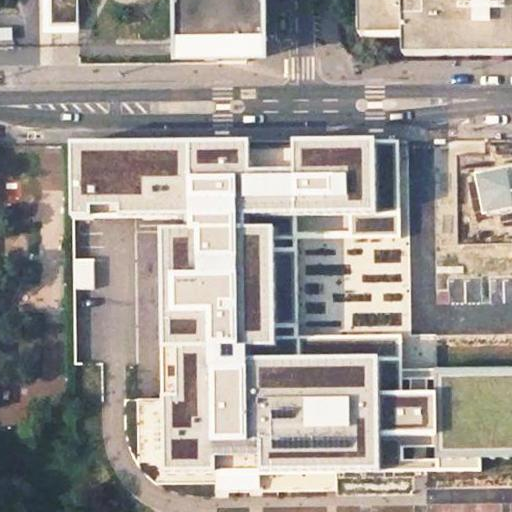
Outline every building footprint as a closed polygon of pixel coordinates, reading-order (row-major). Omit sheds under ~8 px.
[(60,0),(48,1),(49,29),(78,28),(78,0),(60,0)] [(174,0),(176,43),(183,43),(212,42),(212,64),(246,63),(246,42),(267,42),(266,0),(174,0)] [(511,0),(360,0),(361,38),(405,37),(405,51),(511,49),(511,0)] [(11,30),(0,30),(0,44),(12,44),(11,30)] [(401,239),(399,141),(115,145),(62,145),(64,228),(115,227),(154,226),(159,477),(160,487),(217,486),(217,493),(337,490),(336,473),(403,472),(438,471),(436,373),(408,373),(402,373),(401,336),(299,338),(296,242),(401,239)] [(490,217),(511,212),(511,175),(483,182),(490,217)] [(511,370),(436,373),(438,471),(511,469),(511,370)]
